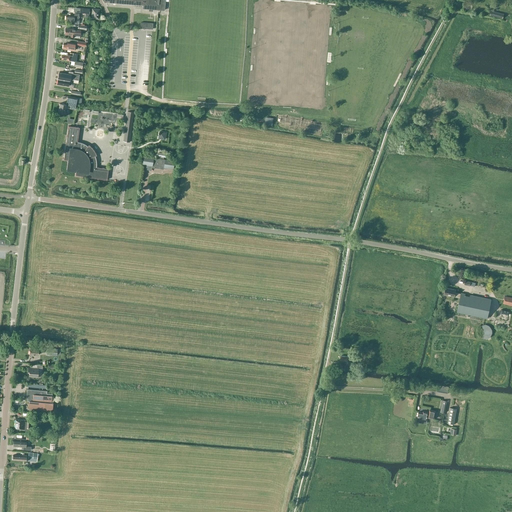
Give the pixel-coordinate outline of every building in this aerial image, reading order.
[(104,0),(104,2),(143,5),(143,8),(164,10),(165,0),(104,0)] [(89,18),(90,9),(80,8),(80,13),(87,14),(87,18),(89,18)] [(74,22),(74,23),(76,23),(76,22),(79,22),(79,16),(79,12),(74,12),(74,16),(66,15),(65,21),(74,22)] [(64,33),(65,33),(65,34),(71,35),(71,37),(80,38),(81,30),(65,28),(65,31),(64,32),(64,33)] [(67,43),(67,44),(63,44),(63,48),(71,50),(74,50),(74,48),(78,49),(79,46),(85,47),(86,42),(78,41),(77,44),(67,43)] [(70,56),(62,54),(61,59),(69,61),(75,61),(76,62),(77,54),(73,54),(73,56),(70,56)] [(70,79),(74,80),(78,81),(79,74),(73,73),(73,72),(69,72),(68,74),(59,72),(58,79),(70,81),(70,79)] [(66,105),(59,103),(58,112),(65,113),(66,108),(74,109),(76,98),(67,96),(66,105)] [(127,111),(123,141),(129,142),(134,112),(127,111)] [(114,132),(115,115),(112,115),(112,119),(105,119),(104,131),(114,132)] [(68,126),(63,160),(69,160),(68,167),(68,169),(69,169),(76,170),(75,175),(107,180),(108,169),(96,167),(96,165),(96,161),(95,156),(96,155),(95,152),(94,150),(91,147),(89,145),(87,146),(84,144),(83,143),(81,143),(77,142),(79,128),(68,126)] [(174,161),(163,159),(163,157),(165,158),(166,153),(154,152),(154,156),(157,156),(156,158),(143,156),(142,164),(152,166),(152,168),(163,169),(163,168),(173,169),(174,161)] [(456,290),(445,287),(444,294),(454,297),(460,298),(457,312),(487,318),(491,300),(461,293),(461,294),(455,292),(456,290)] [(511,298),(505,297),(503,304),(511,305),(511,298)] [(507,326),(510,311),(498,308),(495,323),(507,326)] [(482,326),(479,328),(478,332),(480,336),(483,338),(487,338),(490,336),(492,333),(492,329),(489,326),(486,325),(482,326)] [(39,348),(30,348),(29,359),(38,360),(38,352),(42,352),(43,349),(39,349),(39,348)] [(347,364),(355,365),(356,356),(348,355),(348,356),(340,356),(340,361),(347,362),(347,364)] [(38,371),(40,372),(42,372),(42,365),(31,364),(31,368),(28,368),(28,372),(29,372),(29,376),(37,377),(38,371)] [(452,388),(448,387),(449,386),(438,385),(437,391),(447,393),(448,393),(452,393),(452,388)] [(47,391),(27,389),(27,394),(27,401),(29,401),(28,409),(52,411),(53,403),(51,403),(52,394),(47,393),(47,391)] [(447,423),(454,425),(456,409),(451,408),(450,414),(449,414),(447,423)] [(436,411),(430,410),(429,413),(423,411),(423,413),(419,412),(418,416),(422,417),(422,419),(422,421),(426,422),(426,420),(427,418),(434,419),(436,411)] [(15,429),(24,429),(24,430),(28,431),(28,428),(30,428),(30,422),(25,422),(25,420),(15,419),(15,429)] [(14,439),(13,446),(23,446),(23,450),(31,450),(31,447),(26,446),(26,440),(24,440),(14,439)]
